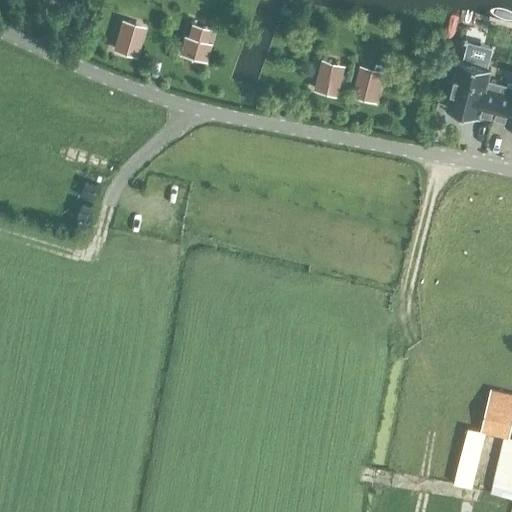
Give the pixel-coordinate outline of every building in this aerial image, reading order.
[(121,18),(113,49),(138,56),(146,24),(121,18)] [(184,34),(179,53),(207,61),(213,42),(208,40),(212,28),(192,22),(188,35),(184,34)] [(320,57),(312,88),(337,95),(345,63),(320,57)] [(459,61),(447,110),(478,118),(479,114),(493,117),(501,85),(487,81),(490,69),(487,68),(488,64),(464,57),(463,62),(459,61)] [(359,63),(352,94),(377,100),(385,69),(359,63)] [(511,87),(501,85),(493,117),(506,121),(505,125),(511,126),(511,87)] [(114,164),(72,151),(66,170),(108,183),(114,164)] [(511,392),(492,388),(482,429),(510,435),(511,426),(511,392)]
